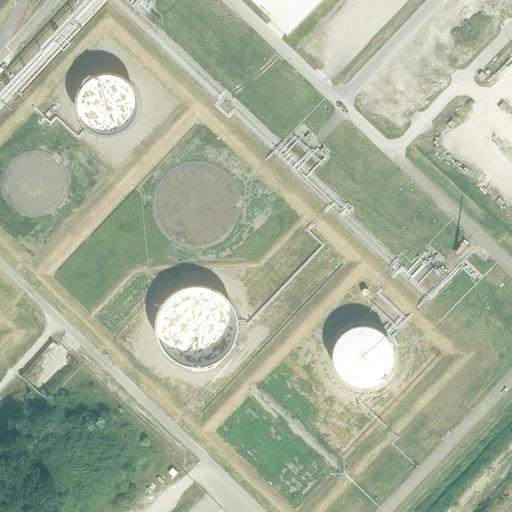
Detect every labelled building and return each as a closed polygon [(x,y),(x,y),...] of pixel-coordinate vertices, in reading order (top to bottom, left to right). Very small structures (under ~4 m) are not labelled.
[(136,110),(137,105),(136,99),(135,94),(132,89),(128,84),(124,81),(119,78),(115,76),(108,75),(100,76),(96,78),(91,81),(87,84),(83,89),(81,93),(79,98),(78,104),(78,108),(80,114),(82,119),(85,124),(90,128),(95,131),(99,133),(102,134),(106,134),(112,134),(117,133),(123,130),(128,126),(132,121),(135,115),(136,110)] [(62,188),(63,182),(62,176),(60,171),(58,165),(54,161),(49,157),(45,154),(41,153),(38,152),(33,152),(27,152),(21,154),(16,156),(11,160),(7,165),(4,170),(3,175),(2,181),(2,188),(4,193),(7,199),(10,203),(15,207),(20,210),(26,212),(32,212),(38,212),(45,210),(49,207),(54,203),(57,199),(60,194),(62,188)] [(233,212),(234,204),(234,200),(233,196),(231,189),(227,182),(223,176),(217,172),(211,168),(204,166),(196,165),(190,165),(182,167),(178,169),(174,171),(168,175),(163,181),(161,185),(159,188),(157,195),(156,199),(156,203),(157,211),(159,218),(162,224),(164,228),(167,231),(172,236),(179,240),(186,242),(189,243),(194,243),(201,243),(205,242),(209,241),(215,238),(219,235),(222,232),(225,229),(227,226),(231,219),(232,216),(233,212)] [(235,331),(236,327),(235,319),(233,313),(231,309),(229,306),(225,300),(223,298),(218,294),(212,291),(205,289),(202,288),(197,288),(191,288),(188,289),(183,290),(175,294),(169,299),(165,304),(163,307),(161,311),(159,315),(158,319),(157,326),(158,333),(159,337),(160,341),(162,345),(164,349),(169,355),(175,359),(181,363),(188,365),(197,366),(205,365),(212,363),(218,359),(224,355),(227,352),(229,349),(233,342),(235,335),(235,331)] [(405,372),(406,366),(405,361),(404,355),(401,350),(397,344),(392,340),(387,337),(382,336),(376,335),(373,335),(369,335),(363,337),(358,340),(353,343),(349,348),(346,353),(344,360),(343,366),(344,372),(346,378),(348,383),(352,388),(355,390),(358,392),(362,395),(368,397),(374,397),(381,397),(387,395),(392,392),(395,390),(397,388),(401,383),(404,378),(405,372)]
